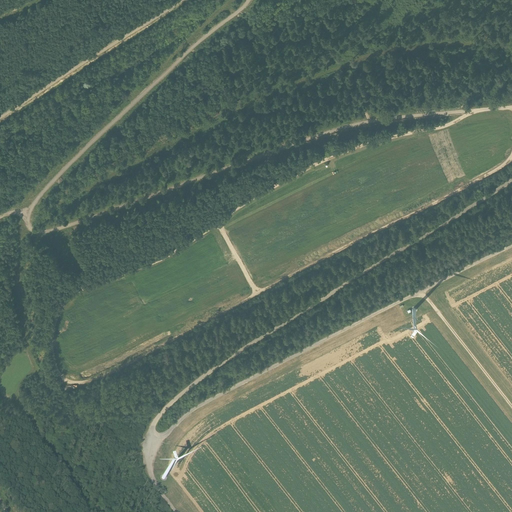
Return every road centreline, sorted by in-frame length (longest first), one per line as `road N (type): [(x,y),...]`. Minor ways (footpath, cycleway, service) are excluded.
road 1 (track): [(511,160),(88,384),(60,378),(51,333),(70,295),(152,261),(334,156),(402,131),(441,129),(477,110)]
road 2 (track): [(511,107),(335,131),(55,232),(32,231),(26,222)]
road 3 (track): [(511,243),(194,407),(163,433),(144,466),(169,511)]
road 4 (track): [(146,458),(156,417),(197,379),(511,183)]
road 5 (track): [(26,222),(60,173),(248,0)]
road 6 (unknown): [(60,173),(229,0)]
road 7 (track): [(177,0),(0,118)]
road 8 (track): [(95,511),(15,389),(28,360)]
road 9 (track): [(511,406),(419,291)]
road 10 (track): [(26,222),(18,245),(28,360)]
